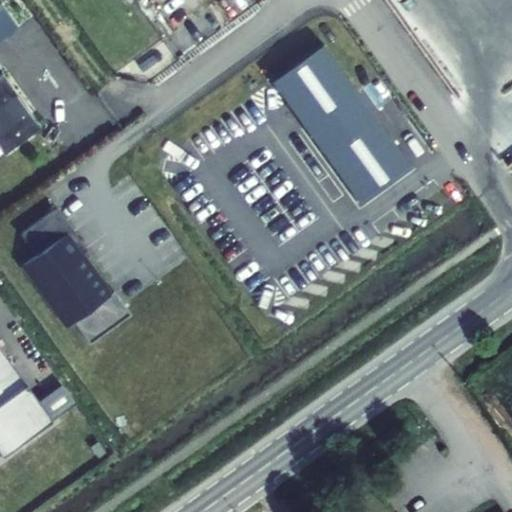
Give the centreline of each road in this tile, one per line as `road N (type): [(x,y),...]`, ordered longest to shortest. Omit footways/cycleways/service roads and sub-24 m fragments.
road 1 (secondary): [(511,289),(201,511)]
road 2 (unclassified): [(511,219),(352,0)]
